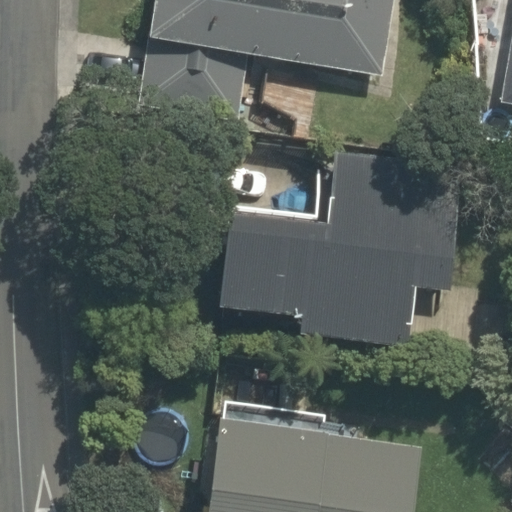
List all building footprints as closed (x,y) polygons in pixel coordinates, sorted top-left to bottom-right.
[(135,107),(234,124),(245,57),(379,79),(391,0),(152,0),(147,34),(146,41),(135,107)] [(511,21),(497,105),(511,107),(511,21)] [(505,159),(507,139),(476,136),(475,156),(505,159)] [(215,218),(209,351),(412,360),(414,299),(460,301),(466,180),(314,173),(312,222),(215,218)] [(330,457),(333,421),(222,413),(215,511),(417,511),(421,463),(330,457)]
